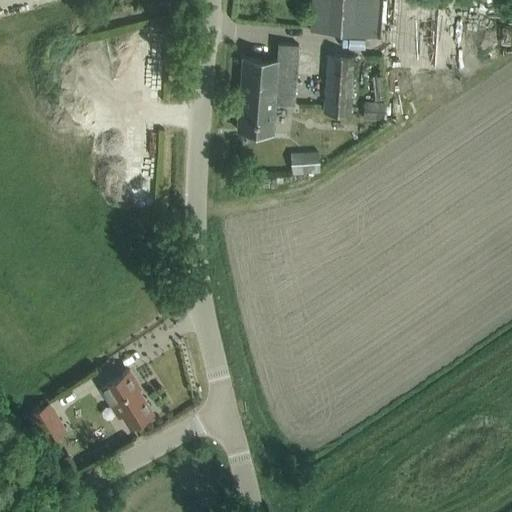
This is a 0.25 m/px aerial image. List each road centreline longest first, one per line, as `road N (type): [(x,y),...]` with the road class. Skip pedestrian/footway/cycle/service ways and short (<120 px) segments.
road 1 (unclassified): [(228,415),(195,262),(211,0)]
road 2 (unclassified): [(53,511),(126,464),(228,415)]
